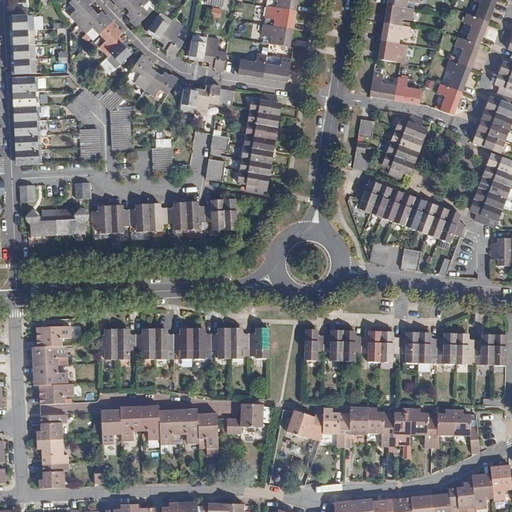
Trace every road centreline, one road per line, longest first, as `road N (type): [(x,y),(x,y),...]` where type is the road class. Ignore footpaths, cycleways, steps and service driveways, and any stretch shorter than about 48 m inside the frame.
road 1 (residential): [(24,495),(212,489),(315,496),(431,480),(511,445)]
road 2 (residential): [(16,297),(228,287)]
road 3 (residential): [(19,412),(157,398),(213,405)]
road 4 (residential): [(2,0),(10,177)]
road 5 (residential): [(358,273),(509,293)]
road 6 (residential): [(106,173),(107,193),(190,189),(202,142)]
road 7 (residential): [(335,98),(425,111),(467,129)]
road 8 (residential): [(460,144),(480,153),(460,205),(417,188)]
road 9 (residential): [(511,15),(467,129)]
road 10 (residential): [(10,177),(16,297)]
